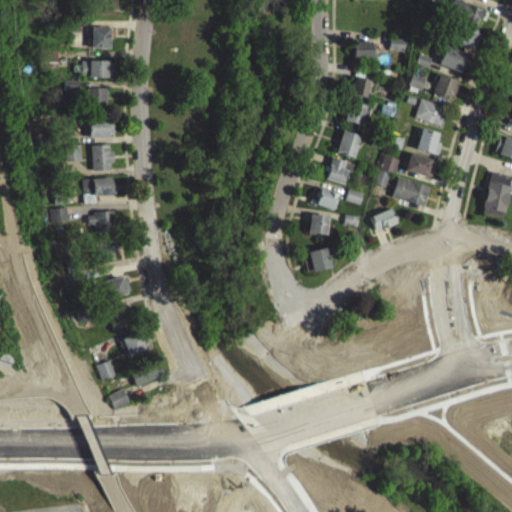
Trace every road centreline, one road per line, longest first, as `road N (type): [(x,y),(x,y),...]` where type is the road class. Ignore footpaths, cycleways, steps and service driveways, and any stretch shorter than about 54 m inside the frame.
road 1 (residential): [(242,439),(191,372),(153,256),(139,83),(146,0)]
road 2 (residential): [(462,368),(445,282),(448,224),(463,152),(511,16)]
road 3 (residential): [(301,321),(274,266),(272,239),(316,90),(319,0)]
road 4 (primary): [(0,444),(184,446),(257,435)]
road 5 (residential): [(301,321),(353,276),(411,247),(446,239),(511,246)]
